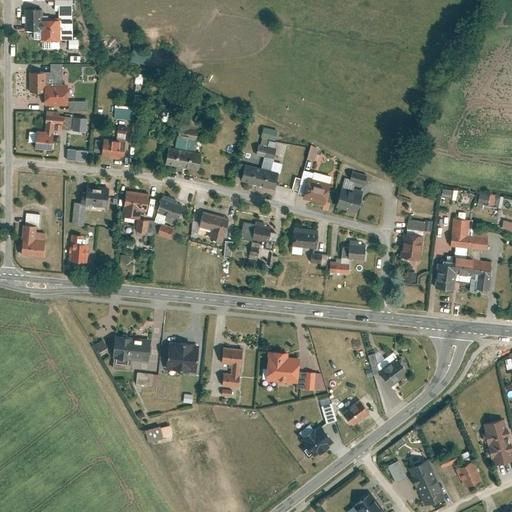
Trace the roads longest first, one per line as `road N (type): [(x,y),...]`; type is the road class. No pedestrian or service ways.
road 1 (residential): [(9,159),(164,175),(389,234),(382,317)]
road 2 (tertiary): [(382,317),(11,281)]
road 3 (tertiary): [(460,326),(437,385),(362,448)]
road 4 (residential): [(7,0),(9,159)]
road 5 (residential): [(9,159),(11,281)]
